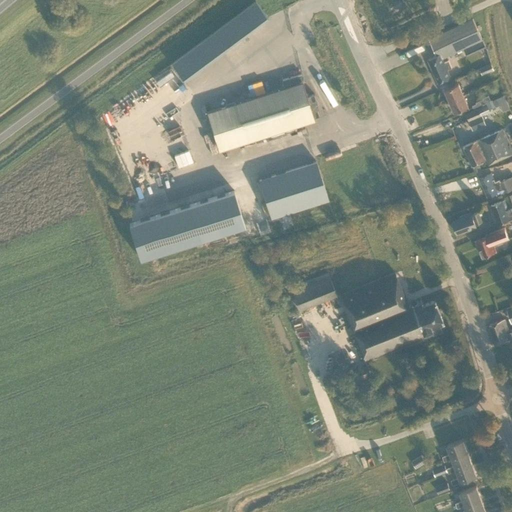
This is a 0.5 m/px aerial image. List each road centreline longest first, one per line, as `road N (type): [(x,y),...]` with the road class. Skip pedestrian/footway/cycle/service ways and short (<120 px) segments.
road 1 (tertiary): [(497,397),(409,155),(338,0)]
road 2 (trunk): [(0,139),(188,0)]
